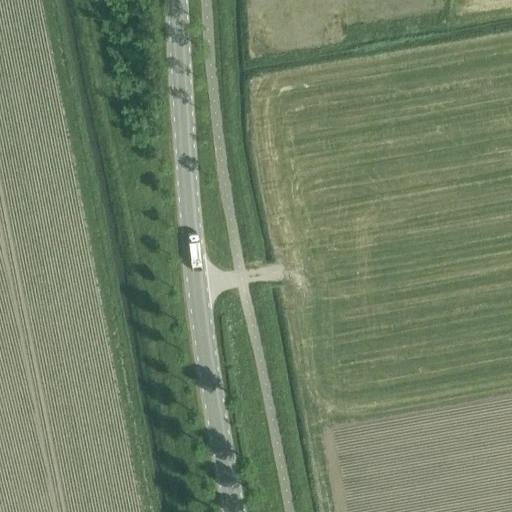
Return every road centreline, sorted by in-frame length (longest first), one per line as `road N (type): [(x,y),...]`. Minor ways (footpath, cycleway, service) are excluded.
road 1 (track): [(84,0),(196,511)]
road 2 (track): [(49,0),(148,511)]
road 3 (tertiary): [(233,511),(196,285),(176,0)]
